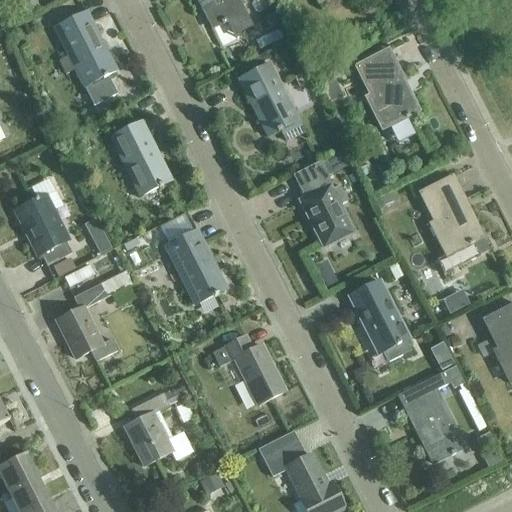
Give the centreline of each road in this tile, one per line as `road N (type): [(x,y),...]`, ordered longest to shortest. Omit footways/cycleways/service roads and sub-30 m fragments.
road 1 (residential): [(385,511),(129,0)]
road 2 (residential): [(104,511),(0,304)]
road 3 (residential): [(511,196),(412,0)]
